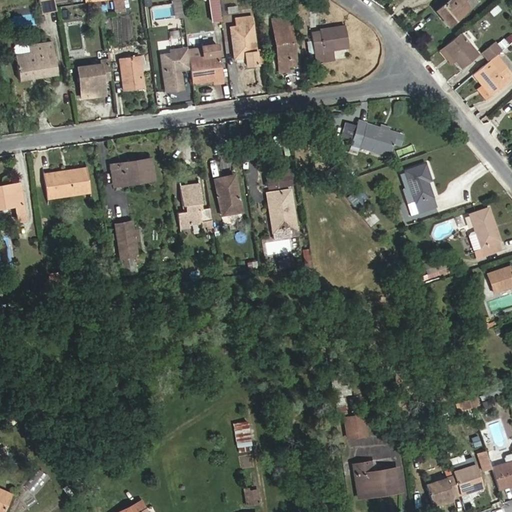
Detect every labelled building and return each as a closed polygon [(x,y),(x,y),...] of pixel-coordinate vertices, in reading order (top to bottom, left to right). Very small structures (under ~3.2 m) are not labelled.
[(56,11),(53,0),(39,0),(42,14),(56,11)] [(125,8),(123,0),(112,0),(114,9),(125,8)] [(221,20),(218,0),(208,0),(212,21),(221,20)] [(463,0),(448,0),(436,10),(449,26),(459,18),(456,15),(468,5),(463,0)] [(102,11),(100,1),(88,3),(89,13),(102,11)] [(459,18),(470,8),(468,5),(456,15),(459,18)] [(258,64),(252,16),(236,18),(237,26),(231,27),(232,38),(237,38),(239,54),(245,53),(246,56),(247,65),(258,64)] [(296,65),(290,17),(272,19),(275,44),(278,44),(280,60),(278,61),(279,71),(288,70),(288,66),(296,65)] [(349,47),(345,26),(319,30),(320,34),(312,36),(308,36),(309,41),(312,41),(313,52),(314,58),(315,58),(316,62),(333,59),(331,49),(349,47)] [(462,69),(478,55),(460,33),(443,47),(455,60),(462,69)] [(239,54),(237,38),(232,38),(234,58),(246,56),(245,53),(239,54)] [(57,74),(52,42),(28,46),(28,43),(16,45),(14,47),(19,81),(27,79),(26,73),(34,72),(35,78),(57,74)] [(496,55),(501,51),(494,42),(482,52),(489,61),(496,55)] [(222,82),(217,44),(201,46),(202,48),(203,58),(189,60),(190,68),(192,82),(200,81),(200,79),(213,77),(213,80),(214,83),(222,82)] [(455,60),(443,47),(440,50),(451,63),(455,60)] [(189,60),(188,50),(187,48),(170,50),(171,54),(161,55),(165,91),(183,89),(180,70),(190,68),(189,60)] [(203,58),(202,48),(188,50),(189,60),(203,58)] [(143,88),(139,55),(120,58),(124,91),(143,88)] [(491,96),(511,79),(511,75),(496,55),(489,61),(473,74),(481,84),(491,96)] [(110,79),(108,60),(100,61),(100,64),(77,67),(78,76),(83,75),(86,97),(105,95),(103,80),(110,79)] [(491,96),(481,84),(477,88),(487,100),(491,96)] [(166,99),(156,100),(157,107),(167,107),(166,99)] [(325,127),(324,119),(316,120),(317,128),(325,127)] [(389,155),(395,133),(388,131),(380,128),(358,121),(356,125),(352,139),(351,144),(389,155)] [(352,139),(356,125),(347,122),(342,136),(352,139)] [(204,158),(207,178),(219,177),(216,157),(204,158)] [(154,180),(151,158),(110,164),(111,171),(119,170),(121,185),(132,183),(131,178),(141,177),(141,182),(154,180)] [(431,181),(425,164),(405,171),(405,173),(399,175),(404,188),(402,189),(407,203),(415,201),(419,212),(436,207),(428,182),(431,181)] [(288,166),(262,172),(266,191),(292,185),(288,166)] [(90,191),(86,168),(43,174),(47,198),(90,191)] [(121,185),(119,170),(111,171),(114,186),(121,185)] [(241,209),(234,175),(214,179),(221,213),(241,209)] [(25,219),(20,183),(0,185),(0,207),(15,205),(18,220),(25,219)] [(202,203),(199,184),(181,187),(185,211),(177,213),(179,228),(190,226),(189,223),(201,222),(202,226),(207,225),(207,228),(213,227),(210,207),(200,209),(199,204),(202,203)] [(346,198),(355,210),(368,199),(359,187),(346,198)] [(296,228),(289,189),(267,193),(270,217),(273,217),(275,232),(296,228)] [(494,224),(488,208),(470,214),(475,230),(470,232),(468,235),(475,257),(500,249),(497,241),(498,241),(492,225),(494,224)] [(371,211),(365,216),(372,225),(378,220),(371,211)] [(138,255),(131,221),(115,224),(124,275),(138,273),(135,260),(144,259),(143,254),(138,255)] [(312,267),(308,248),(302,249),(305,269),(312,267)] [(446,266),(443,257),(424,263),(427,273),(446,267),(446,266)] [(257,269),(255,260),(248,262),(250,270),(257,269)] [(511,268),(511,266),(488,274),(494,292),(511,285),(511,268)] [(429,278),(447,272),(446,267),(427,273),(429,278)] [(63,285),(61,272),(48,273),(50,287),(63,285)] [(350,393),(349,385),(342,386),(341,379),(332,380),(334,395),(350,393)] [(483,408),(491,406),(488,397),(498,394),(497,390),(479,395),(483,408)] [(478,404),(476,397),(468,399),(471,406),(478,404)] [(336,414),(346,413),(344,398),(334,399),(336,414)] [(471,406),(468,399),(460,402),(463,409),(471,406)] [(366,435),(363,414),(344,417),(347,438),(366,435)] [(250,444),(247,421),(234,423),(238,446),(250,444)] [(477,435),(470,437),(473,446),(480,444),(477,435)] [(491,467),(485,451),(477,454),(483,470),(491,468),(491,467)] [(511,484),(511,452),(505,455),(504,458),(505,463),(491,467),(491,468),(498,489),(511,484)] [(483,487),(473,457),(465,460),(450,465),(454,476),(460,494),(483,487)] [(401,491),(398,467),(376,470),(374,461),(353,464),(354,471),(358,470),(362,493),(377,491),(377,489),(381,488),(382,494),(401,491)] [(362,493),(358,470),(354,471),(358,497),(382,494),(381,488),(377,489),(377,491),(362,493)] [(460,494),(454,476),(425,485),(431,503),(444,499),(445,502),(454,499),(453,496),(460,494)] [(249,497),(248,491),(248,488),(245,489),(247,505),(260,503),(259,495),(249,497)] [(0,511),(2,511),(11,494),(0,489),(0,511)]
